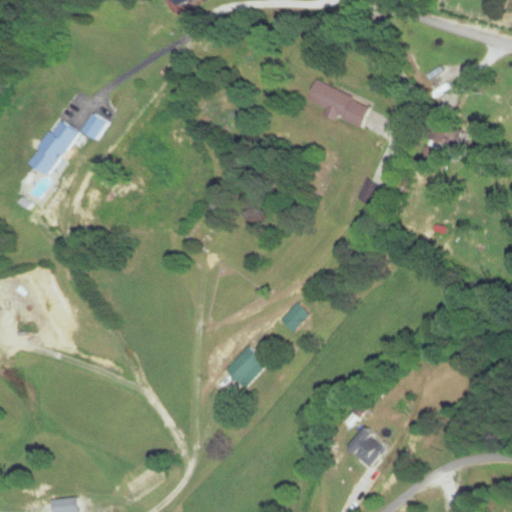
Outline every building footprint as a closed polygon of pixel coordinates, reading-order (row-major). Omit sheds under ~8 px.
[(311,104),(363,128),(373,106),(321,82),(311,104)] [(100,141),(113,124),(101,115),(88,132),(100,141)] [(36,161),(54,176),(86,136),(68,121),(36,161)] [(427,146),(451,154),(458,132),(434,124),(427,146)] [(310,316),(296,303),(280,320),(293,334),(310,316)] [(269,367),(249,347),(227,369),(247,389),(269,367)] [(373,468),(393,448),(373,428),(353,448),(373,468)] [(58,511),(85,511),(84,499),(57,502),(58,511)]
